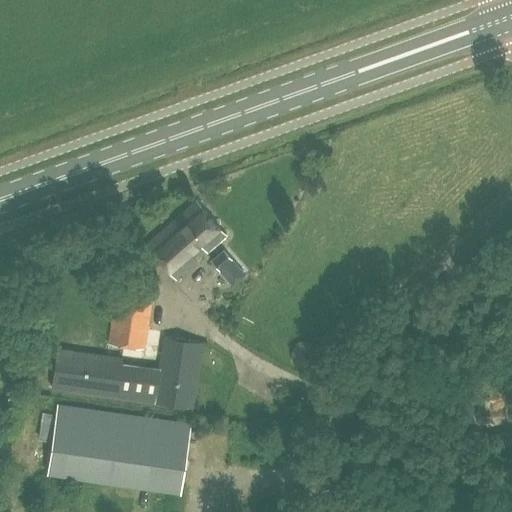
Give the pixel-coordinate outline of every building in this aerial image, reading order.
[(226,235),(196,200),(145,244),(176,278),(226,235)] [(221,271),(233,260),(224,250),(212,260),(221,271)] [(231,294),(240,285),(229,273),(220,282),(231,294)] [(146,349),(154,296),(117,290),(108,343),(146,349)] [(193,407),(203,342),(164,336),(160,363),(57,348),(52,386),(193,407)] [(180,492),(190,424),(58,405),(48,472),(180,492)] [(496,465),(511,460),(511,428),(491,433),(496,465)] [(0,444),(7,445),(8,431),(0,430),(0,444)]
